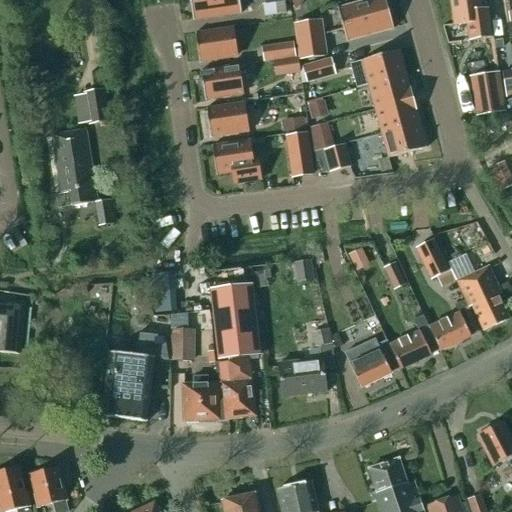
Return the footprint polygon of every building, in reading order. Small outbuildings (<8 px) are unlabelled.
[(189,0),(193,22),(197,21),(241,15),(238,0),(189,0)] [(346,43),(393,30),(384,0),(372,0),(337,10),(346,43)] [(479,0),(449,0),(453,26),(466,24),(469,42),(491,38),(487,7),(481,8),(479,0)] [(511,0),(502,0),(508,40),(511,39),(511,0)] [(320,22),(295,26),(300,61),(326,57),(320,22)] [(232,30),(196,36),(196,34),(194,34),(199,64),(200,64),(200,62),(236,57),(232,30)] [(502,41),(495,42),(496,49),(503,48),(502,41)] [(295,58),(293,42),(261,47),(263,62),(295,58)] [(368,87),(406,76),(399,52),(350,65),(357,89),(368,86),(368,87)] [(273,62),(275,77),(300,74),(298,58),(273,62)] [(335,76),(330,59),(301,68),(306,85),(335,76)] [(100,65),(80,69),(84,94),(89,126),(109,123),(104,91),(100,65)] [(237,68),(201,73),(201,72),(200,72),(204,101),(205,101),(205,100),(241,95),(237,68)] [(495,72),(467,77),(474,116),(502,112),(495,72)] [(511,72),(502,74),(505,98),(511,94),(511,72)] [(375,111),(413,100),(406,76),(368,87),(375,111)] [(381,135),(419,124),(413,100),(375,111),(381,135)] [(324,104),(308,108),(312,119),(327,115),(324,104)] [(243,106),(207,111),(206,110),(205,110),(209,139),(211,139),(210,138),(247,132),(243,106)] [(303,119),(283,122),(284,132),(304,129),(303,119)] [(314,152),(334,147),(328,124),(310,129),(314,152)] [(419,124),(381,135),(388,160),(426,149),(419,124)] [(97,203),(91,165),(86,131),(52,136),(61,195),(69,194),(71,208),(97,203)] [(286,137),(292,178),(313,175),(306,134),(286,137)] [(248,143),(212,149),(212,147),(211,147),(215,177),(216,177),(216,175),(233,173),(234,184),(261,180),(256,146),(249,147),(248,143)] [(345,146),(323,152),(329,173),(346,169),(342,156),(348,154),(345,146)] [(502,164),(490,169),(500,192),(511,186),(502,164)] [(511,195),(501,202),(511,219),(511,195)] [(449,272),(434,241),(415,250),(430,281),(449,272)] [(362,250),(348,256),(354,269),(368,262),(362,250)] [(313,281),(310,261),(294,264),(297,284),(313,281)] [(406,285),(395,263),(382,269),(393,291),(406,285)] [(488,268),(457,283),(469,309),(472,307),(484,332),(509,320),(497,296),(501,295),(488,268)] [(171,315),(170,277),(153,277),(154,316),(171,315)] [(227,420),(255,417),(249,361),(246,361),(245,357),(258,356),(250,284),(211,289),(219,360),(230,359),(231,363),(219,364),(221,385),(217,385),(218,398),(223,398),(225,420),(227,420)] [(150,298),(138,299),(140,315),(152,314),(150,298)] [(428,329),(439,351),(440,352),(470,338),(470,337),(479,333),(469,310),(467,310),(463,301),(454,306),(458,315),(428,329)] [(0,302),(0,322),(3,322),(0,349),(0,353),(19,356),(25,304),(0,302)] [(172,330),(171,362),(191,362),(192,330),(188,330),(189,315),(172,317),(172,330)] [(315,348),(330,344),(322,316),(307,321),(315,348)] [(439,351),(428,329),(423,316),(413,321),(418,333),(389,347),(400,370),(400,371),(431,356),(430,356),(439,351)] [(167,361),(168,353),(166,336),(140,333),(137,357),(110,354),(102,418),(146,423),(149,399),(153,399),(155,397),(157,387),(154,384),(151,384),(154,360),(167,361)] [(400,370),(389,347),(387,342),(378,346),(375,341),(345,355),(360,389),(391,375),(391,374),(400,370)] [(278,365),(282,399),(326,393),(322,359),(321,359),(320,352),(309,353),(310,361),(278,365)] [(218,398),(217,385),(207,386),(206,378),(193,379),(193,386),(182,387),(184,422),(185,422),(185,424),(198,424),(198,421),(217,420),(218,423),(227,422),(227,420),(225,420),(223,398),(218,398)] [(502,423),(477,436),(493,467),(505,461),(511,473),(511,442),(502,423)] [(407,485),(398,460),(368,471),(375,493),(369,495),(372,505),(376,503),(378,511),(423,511),(413,483),(407,485)] [(29,474),(37,507),(53,503),(54,511),(67,511),(65,502),(67,501),(64,489),(61,489),(56,467),(29,474)] [(18,469),(0,472),(0,506),(1,511),(10,511),(18,510),(18,511),(29,511),(29,508),(30,508),(26,494),(24,495),(18,469)] [(317,511),(311,483),(277,490),(281,511),(317,511)] [(259,511),(256,495),(252,495),(222,502),(223,511),(259,511)] [(485,511),(480,497),(466,502),(469,511),(485,511)] [(459,511),(455,498),(433,506),(435,511),(459,511)] [(158,511),(154,503),(136,511),(158,511)]
